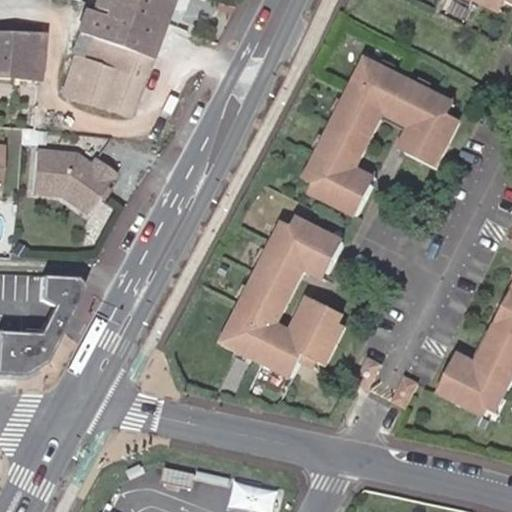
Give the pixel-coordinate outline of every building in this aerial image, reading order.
[(168,0),(93,0),(91,8),(104,13),(103,17),(84,11),(68,55),(71,56),(60,96),(128,119),(168,0)] [(505,0),(487,0),(486,2),(505,13),(511,3),(505,0)] [(0,81),(38,83),(39,37),(0,35),(0,81)] [(312,192),(361,215),(376,186),(356,175),(359,168),(384,118),(387,112),(419,128),(406,150),(439,167),(464,119),(455,114),(435,104),(439,95),(429,91),(421,87),(391,73),(384,70),(379,67),(382,61),(369,57),(360,72),(364,74),(349,102),(343,113),(328,139),(322,149),(316,160),(326,165),(316,184),(312,192)] [(384,70),(391,73),(395,65),(388,61),(384,70)] [(421,87),(429,91),(432,84),(424,80),(421,87)] [(459,106),(439,95),(435,104),(455,114),(459,106)] [(343,113),(349,102),(343,99),(337,110),(343,113)] [(419,128),(387,112),(384,118),(408,130),(399,148),(406,150),(419,128)] [(322,149),(328,139),(324,137),(319,147),(322,149)] [(77,154),(40,151),(37,192),(64,194),(90,211),(116,170),(95,156),(91,163),(77,154)] [(326,165),(316,160),(308,180),(316,184),(326,165)] [(359,168),(356,175),(376,186),(380,178),(359,168)] [(347,243),(298,218),(294,227),(282,250),(274,247),(274,246),(271,252),(266,262),(252,288),(246,301),(234,324),(232,323),(221,344),(237,352),(239,348),(243,350),(253,355),(276,368),(287,373),(294,377),(302,362),(305,355),(321,363),(327,366),(347,327),(341,324),(346,315),(318,300),(299,337),(281,328),(275,340),(269,337),(279,319),(282,320),(310,265),(330,275),(347,243)] [(286,223),(274,247),(282,250),(294,227),(286,223)] [(266,262),(271,252),(266,249),(261,259),(266,262)] [(0,376),(22,378),(46,362),(84,288),(76,279),(41,278),(40,302),(50,308),(36,336),(0,334),(0,376)] [(246,301),(252,288),(247,286),(241,298),(246,301)] [(511,292),(492,332),(496,333),(477,368),(458,356),(441,391),(485,415),(491,406),(503,385),(511,390),(511,292)] [(299,337),(318,300),(310,296),(294,327),(282,320),(279,319),(269,337),(275,340),(281,328),(299,337)] [(458,356),(477,368),(496,333),(492,332),(488,331),(475,359),(462,352),(458,356)] [(250,361),(253,355),(243,350),(240,356),(250,361)] [(317,370),(321,363),(305,355),(302,362),(317,370)] [(371,356),(367,364),(380,373),(384,363),(371,356)] [(367,364),(359,382),(372,390),(380,373),(367,364)] [(287,373),(276,368),(273,374),(284,379),(287,373)] [(406,376),(401,383),(406,386),(397,402),(408,407),(421,383),(406,376)] [(393,400),(397,402),(406,386),(401,383),(393,400)] [(511,391),(511,390),(503,385),(491,406),(501,412),(511,391)] [(200,477),(171,471),(168,485),(197,492),(200,477)] [(236,483),(231,508),(250,511),(273,511),(279,492),(236,483)]
